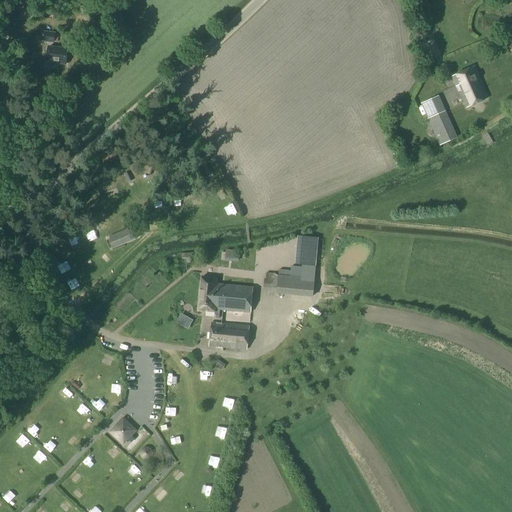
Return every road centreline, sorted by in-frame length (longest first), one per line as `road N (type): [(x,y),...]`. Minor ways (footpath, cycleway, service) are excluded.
road 1 (unclassified): [(0,221),(65,175),(262,0)]
road 2 (track): [(0,9),(12,214)]
road 3 (track): [(72,306),(153,231),(245,226)]
